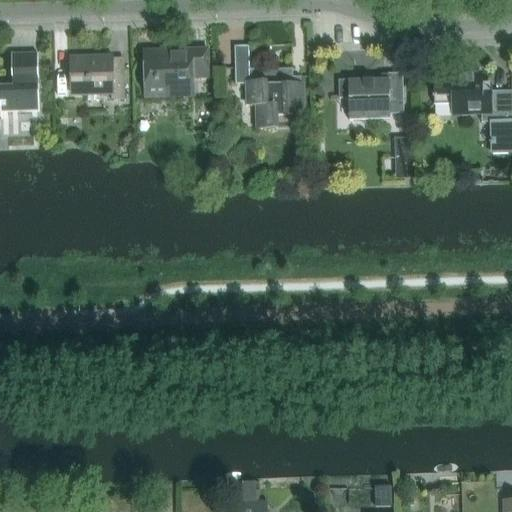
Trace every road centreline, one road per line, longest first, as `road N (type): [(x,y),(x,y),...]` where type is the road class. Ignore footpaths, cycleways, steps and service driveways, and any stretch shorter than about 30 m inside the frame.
road 1 (residential): [(321,3),(0,12)]
road 2 (residential): [(511,25),(402,27),(321,3)]
